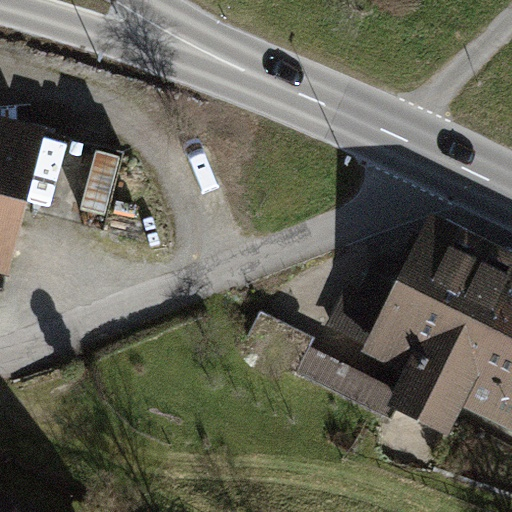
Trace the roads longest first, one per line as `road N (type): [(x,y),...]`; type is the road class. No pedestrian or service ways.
road 1 (residential): [(0,356),(367,217),(452,163)]
road 2 (tertiary): [(452,163),(83,0)]
road 3 (track): [(395,137),(511,20)]
